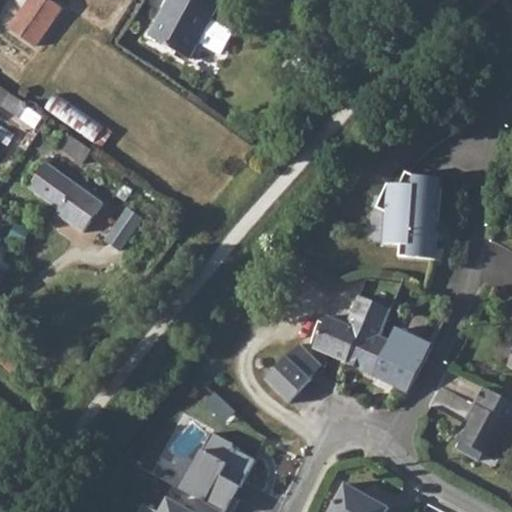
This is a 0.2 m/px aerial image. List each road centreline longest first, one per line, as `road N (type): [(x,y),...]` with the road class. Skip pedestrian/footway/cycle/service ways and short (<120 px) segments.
road 1 (residential): [(511,91),(492,131),(474,262),(448,349),(387,449)]
road 2 (residential): [(291,511),(316,460),(337,442),(359,438),(387,449)]
